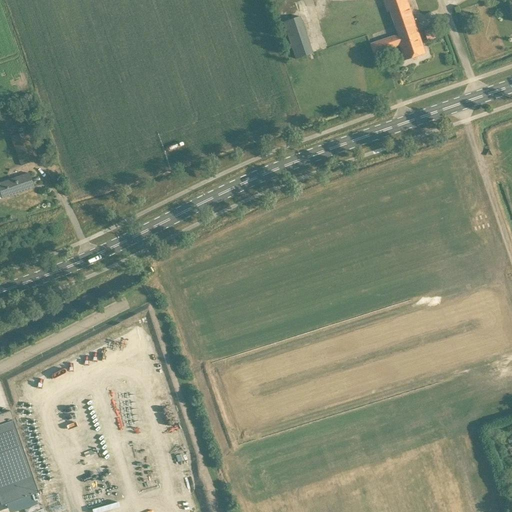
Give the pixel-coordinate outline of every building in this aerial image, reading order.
[(418,33),(406,0),(382,0),(387,12),(389,12),(394,26),(395,25),(398,35),(370,44),(374,54),(399,45),(404,61),(425,54),(418,33)] [(302,16),(284,22),(296,59),(314,54),(302,16)] [(436,27),(424,31),(428,41),(439,37),(436,27)] [(37,160),(27,131),(11,137),(22,166),(37,160)] [(29,173),(0,183),(0,191),(2,199),(34,188),(29,173)] [(39,494),(11,412),(0,415),(0,502),(2,507),(39,494)]
